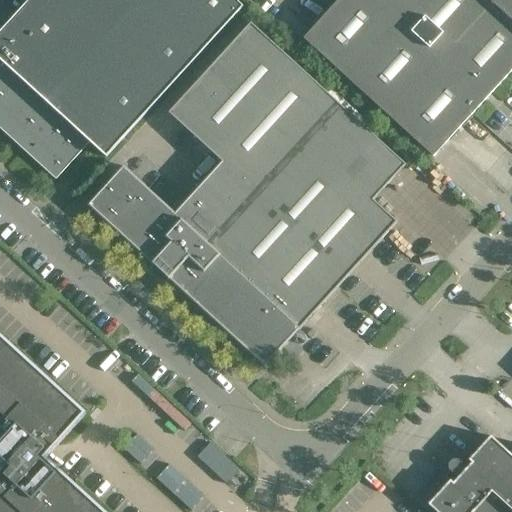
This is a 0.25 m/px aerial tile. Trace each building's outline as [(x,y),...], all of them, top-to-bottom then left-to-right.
[(0,128),(57,181),(92,144),(107,158),(243,8),(233,0),(31,0),(0,34),(0,128)] [(511,0),(340,0),(304,40),(433,158),(511,70),(511,0)] [(375,203),(408,167),(252,25),(171,117),(225,166),(178,218),(124,169),(88,207),(266,371),(399,225),(375,203)] [(0,336),(0,463),(6,468),(0,474),(0,511),(103,511),(46,459),(86,415),(0,336)] [(511,511),(511,459),(490,439),(465,467),(458,461),(453,461),(449,465),(449,471),(451,473),(446,479),(450,482),(428,508),(432,511),(511,511)] [(213,441),(200,454),(228,482),(241,468),(213,441)]
